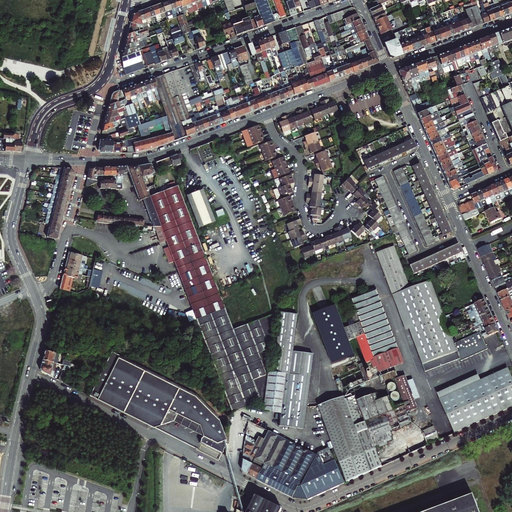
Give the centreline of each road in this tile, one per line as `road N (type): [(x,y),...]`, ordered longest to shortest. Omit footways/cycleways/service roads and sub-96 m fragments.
road 1 (unknown): [(511,356),(427,388),(381,284),(312,282),(306,302),(316,367),(306,430),(292,436),(241,413),(232,476),(214,511)]
road 2 (residential): [(167,443),(307,507),(511,415)]
road 3 (residential): [(354,0),(130,80),(105,76)]
road 4 (tertiary): [(83,160),(152,157),(265,114)]
road 5 (residential): [(265,114),(301,162),(298,199),(307,224),(323,229),(342,211)]
road 6 (residential): [(167,443),(30,374)]
road 7 (tertiary): [(34,293),(10,236),(28,159)]
road 8 (tertiary): [(3,511),(30,374)]
road 9 (tertiary): [(387,68),(511,21)]
road 10 (tertiary): [(265,114),(387,68)]
road 11 (residential): [(511,344),(462,234)]
road 12 (tertiary): [(28,159),(43,115),(105,76)]
